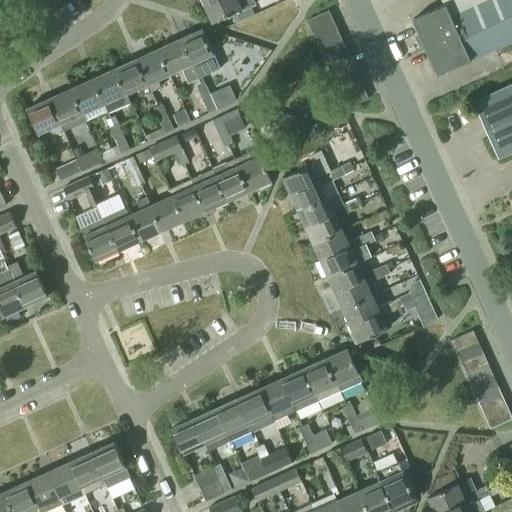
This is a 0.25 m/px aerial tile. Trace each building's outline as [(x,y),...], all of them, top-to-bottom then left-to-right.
[(221,0),(206,7),(214,24),(244,10),(239,0),(221,0)] [(511,41),(511,0),(441,0),(444,5),(413,19),(439,76),(511,41)] [(311,32),(334,22),(329,11),(306,21),(311,32)] [(334,22),(311,32),(316,43),(339,33),(334,22)] [(180,40),(198,79),(221,69),(203,29),(180,40)] [(344,44),(339,33),(316,43),(321,54),(344,44)] [(221,35),(215,38),(218,45),(224,42),(221,35)] [(180,40),(158,49),(170,74),(180,69),(187,84),(198,79),(180,40)] [(349,55),(344,44),(321,54),(326,65),(349,55)] [(170,74),(158,49),(137,59),(151,92),(160,88),(157,80),(170,74)] [(349,55),(326,65),(331,76),(354,66),(349,55)] [(137,59),(115,69),(126,94),(137,89),(141,96),(151,92),(137,59)] [(359,77),(354,66),(331,76),(336,87),(359,77)] [(115,69),(93,79),(104,104),(109,114),(131,104),(126,94),(115,69)] [(364,88),(359,77),(336,87),(341,98),(364,88)] [(93,79),(71,89),(82,114),(104,104),(93,79)] [(511,84),(491,94),(469,104),(493,159),(511,150),(511,84)] [(205,99),(211,96),(205,85),(196,89),(203,103),(205,99)] [(369,99),(364,88),(341,98),(346,109),(369,99)] [(82,114),(71,89),(49,99),(61,124),(64,131),(86,121),(82,114)] [(217,110),(211,96),(205,99),(203,103),(208,114),(217,110)] [(61,124),(49,99),(27,109),(38,134),(61,124)] [(163,118),(167,116),(161,104),(153,108),(160,123),(164,121),(163,118)] [(178,126),(189,121),(183,110),(172,115),(178,126)] [(173,130),(167,116),(163,118),(164,121),(160,123),(164,134),(173,130)] [(221,131),(226,129),(221,118),(212,122),(218,136),(223,134),(221,131)] [(119,138),(123,136),(118,124),(109,128),(116,143),(120,141),(119,138)] [(223,134),(218,136),(223,147),(232,142),(226,129),(221,131),(223,134)] [(194,130),(182,136),(185,142),(197,137),(194,130)] [(129,150),(123,136),(119,138),(120,141),(116,143),(121,153),(129,150)] [(178,151),(182,149),(177,138),(153,149),(159,161),(174,154),(174,156),(179,154),(178,151)] [(82,154),(79,147),(76,148),(72,150),(75,157),(79,156),(82,154)] [(85,169),(103,162),(97,149),(80,157),(76,159),(75,159),(76,161),(81,171),(85,169)] [(117,155),(114,149),(111,150),(101,155),(103,161),(117,155)] [(179,154),(174,156),(179,167),(188,163),(182,149),(178,151),(179,154)] [(234,159),(249,192),(272,182),(257,149),(234,159)] [(153,157),(149,150),(136,157),(140,163),(153,157)] [(134,170),(138,168),(133,158),(125,162),(131,175),(135,173),(134,170)] [(249,192),(234,159),(213,169),(227,202),(249,192)] [(344,171),(351,167),(349,163),(342,166),(344,171)] [(314,164),(313,165),(283,178),(291,195),(320,181),(318,177),(319,177),(314,164)] [(60,181),(71,176),(66,165),(55,170),(60,181)] [(342,166),(328,172),(330,177),(333,176),(335,180),(346,176),(344,171),(342,166)] [(353,172),(351,167),(344,171),(346,176),(353,172)] [(135,173),(131,175),(136,186),(145,182),(138,168),(134,170),(135,173)] [(227,202),(213,169),(191,179),(205,212),(227,202)] [(111,177),(107,170),(95,175),(98,183),(111,177)] [(320,181),(291,195),(298,211),(328,198),(322,186),(335,180),(333,176),(330,177),(328,172),(319,177),(318,177),(320,181)] [(90,191),(94,189),(90,178),(65,189),(69,200),(86,192),(87,195),(91,193),(90,191)] [(205,212),(191,179),(169,189),(172,196),(184,221),(205,212)] [(100,202),(94,189),(90,191),(91,193),(87,195),(92,206),(100,202)] [(172,196),(150,206),(162,231),(184,221),(172,196)] [(333,209),(328,198),(298,211),(305,228),(335,214),(333,210),(333,209)] [(356,198),(342,204),(345,210),(347,209),(349,213),(360,208),(356,198)] [(342,204),(333,209),(333,210),(335,214),(305,228),(313,244),(342,231),(337,219),(349,213),(347,209),(345,210),(342,204)] [(150,206),(129,216),(128,216),(140,241),(162,231),(150,206)] [(126,209),(103,219),(118,251),(140,241),(128,216),(129,216),(126,209)] [(0,216),(0,233),(15,227),(8,213),(0,216)] [(118,251),(103,219),(82,228),(85,235),(84,235),(96,261),(118,251)] [(347,242),(342,231),(313,244),(320,261),(350,247),(347,242)] [(363,242),(364,246),(375,241),(371,231),(358,237),(360,243),(363,242)] [(358,237),(347,242),(350,247),(320,261),(328,277),(358,264),(352,251),(364,246),(363,242),(360,243),(358,237)] [(8,270),(25,307),(47,296),(36,271),(23,277),(16,262),(7,267),(8,270)] [(358,264),(328,277),(335,293),(365,280),(363,276),(363,275),(358,264)] [(377,274),(379,278),(390,274),(385,264),(372,270),(375,276),(377,274)] [(25,307),(8,270),(0,274),(0,310),(3,316),(25,307)] [(365,280),(335,293),(343,310),(372,297),(367,284),(379,278),(377,274),(375,276),(372,270),(363,275),(363,276),(365,280)] [(416,312),(431,306),(425,293),(410,299),(414,308),(416,312)] [(372,297),(343,310),(350,326),(379,313),(377,308),(378,308),(372,297)] [(392,307),(394,312),(405,307),(401,298),(388,304),(390,308),(392,307)] [(379,313),(350,326),(358,343),(387,330),(382,318),(394,312),(392,307),(390,308),(388,304),(378,309),(378,308),(377,308),(379,313)] [(455,351),(478,341),(473,330),(450,340),(455,351)] [(478,341),(455,351),(460,362),(483,352),(478,341)] [(347,348),(325,358),(340,391),(361,381),(362,381),(359,374),(347,348)] [(488,363),(483,352),(460,362),(465,373),(488,363)] [(340,391),(325,358),(303,368),(318,401),(340,391)] [(488,363),(465,373),(470,384),(492,373),(488,363)] [(303,368),(281,378),(296,411),(318,401),(303,368)] [(492,373),(470,384),(475,394),(497,384),(492,373)] [(281,378),(259,388),(274,420),(296,411),(281,378)] [(497,384),(475,394),(480,405),(502,395),(497,384)] [(274,420),(259,388),(237,398),(252,430),(274,420)] [(507,406),(502,395),(480,405),(484,416),(507,406)] [(237,398),(216,408),(230,440),(252,430),(237,398)] [(352,418),(356,416),(351,405),(342,408),(348,423),(353,421),(352,418)] [(511,417),(507,406),(484,416),(489,427),(511,417)] [(216,408),(194,418),(206,444),(208,450),(230,440),(216,408)] [(360,414),(356,416),(363,430),(379,423),(372,409),(360,414)] [(363,430),(356,416),(352,418),(353,421),(348,423),(349,426),(353,434),(363,430)] [(206,444),(194,418),(171,429),(183,455),(206,444)] [(308,438),(312,436),(307,425),(298,428),(305,443),(309,441),(308,438)] [(309,441),(305,443),(310,454),(332,444),(325,430),(312,436),(308,438),(309,441)] [(366,437),(372,450),(387,443),(381,431),(366,437)] [(366,451),(361,440),(341,449),(346,460),(366,451)] [(114,443),(91,453),(105,485),(106,485),(107,487),(129,478),(114,443)] [(264,457),(269,455),(263,444),(254,448),(261,462),(266,460),(264,457)] [(105,485),(91,453),(69,463),(84,495),(105,485)] [(266,460),(261,462),(266,474),(276,470),(269,455),(264,457),(266,460)] [(323,472),(328,470),(322,458),(313,462),(320,477),(325,475),(323,472)] [(249,482),(266,474),(261,462),(243,470),(249,482)] [(377,472),(381,481),(395,511),(417,501),(399,462),(377,472)] [(84,495),(69,463),(48,473),(62,505),(84,495)] [(220,464),(194,476),(206,502),(225,493),(219,481),(222,480),(221,477),(225,475),(220,464)] [(274,480),(280,492),(302,482),(296,469),(274,480)] [(325,475),(320,477),(326,490),(335,486),(328,470),(323,472),(325,475)] [(48,473),(26,483),(38,511),(45,511),(62,505),(48,473)] [(231,490),(225,475),(221,477),(222,480),(219,481),(225,493),(231,490)] [(463,496),(473,491),(468,479),(428,497),(435,511),(439,511),(465,501),(463,496)] [(280,492),(274,480),(253,490),(259,502),(280,492)] [(393,511),(395,511),(381,481),(359,491),(368,511),(393,511)] [(38,511),(26,483),(4,493),(12,511),(38,511)] [(486,485),(473,491),(475,496),(478,495),(480,500),(491,495),(488,490),(486,485)] [(368,511),(359,491),(337,501),(342,511),(368,511)] [(483,511),(484,511),(479,500),(480,500),(478,495),(475,496),(473,491),(463,496),(465,501),(439,511),(483,511)] [(12,511),(4,493),(0,494),(0,511),(12,511)] [(242,511),(235,497),(209,509),(210,511),(242,511)] [(342,511),(337,501),(315,511),(342,511)]
